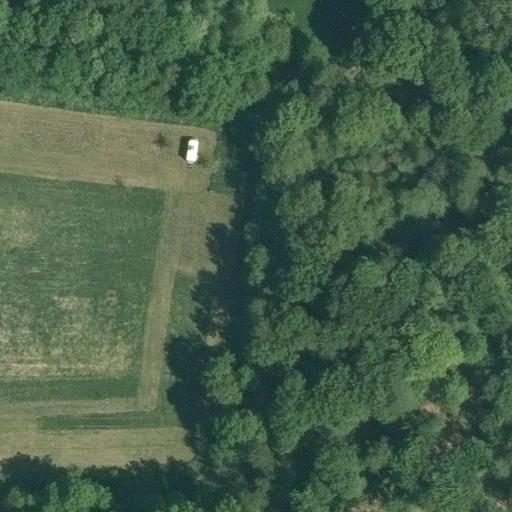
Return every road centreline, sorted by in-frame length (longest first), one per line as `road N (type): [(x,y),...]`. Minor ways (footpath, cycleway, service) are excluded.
road 1 (unknown): [(0,500),(218,490),(275,69)]
road 2 (unclassified): [(511,100),(0,32)]
